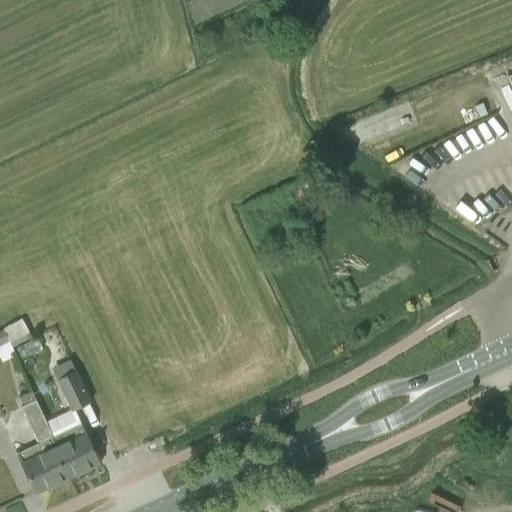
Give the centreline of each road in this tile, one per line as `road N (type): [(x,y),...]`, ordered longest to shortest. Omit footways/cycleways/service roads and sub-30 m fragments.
road 1 (secondary): [(161,511),(313,441)]
road 2 (secondary): [(446,382),(398,389),(313,441)]
road 3 (secondary): [(313,441),(358,435),(446,382)]
